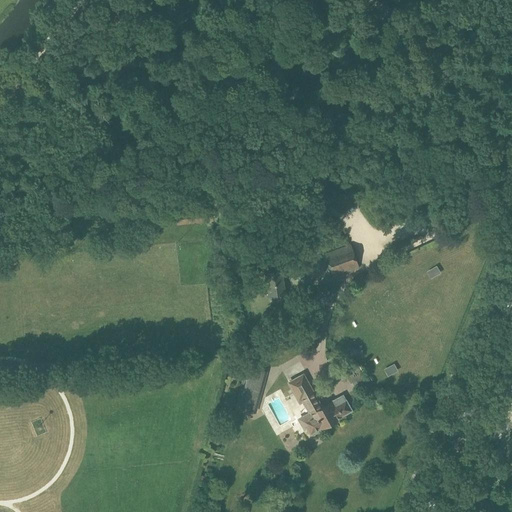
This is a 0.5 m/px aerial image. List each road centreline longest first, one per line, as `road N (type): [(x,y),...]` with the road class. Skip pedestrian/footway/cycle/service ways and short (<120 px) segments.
road 1 (secondary): [(427,511),(511,291)]
road 2 (track): [(216,141),(179,154),(95,142),(18,78)]
road 3 (track): [(378,256),(307,190),(239,164),(216,141)]
road 4 (track): [(340,0),(278,57),(216,141)]
road 5 (track): [(511,202),(378,256)]
